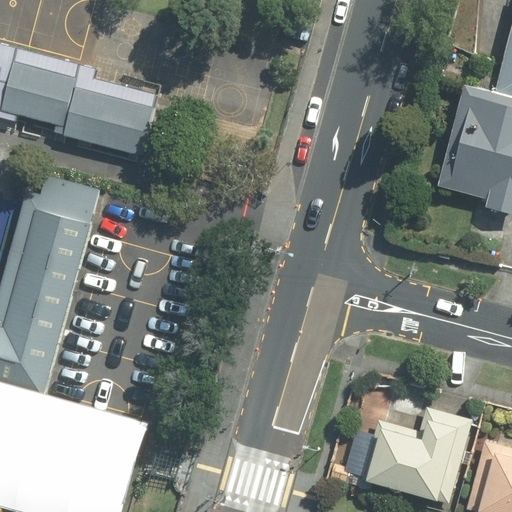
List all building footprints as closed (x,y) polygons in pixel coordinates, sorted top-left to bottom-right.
[(511,21),(493,91),(511,96),(511,21)] [(0,55),(0,96),(10,57),(0,55)] [(433,89),(460,96),(435,191),(487,205),(484,215),(511,222),(511,96),(493,91),(469,85),(473,70),(441,61),(433,89)] [(73,78),(13,64),(0,115),(60,130),(73,78)] [(159,113),(77,93),(65,144),(146,163),(159,113)] [(0,382),(38,393),(100,191),(36,175),(0,301),(0,382)] [(447,509),(471,418),(425,406),(418,431),(377,420),(360,486),(447,509)] [(511,511),(511,450),(483,442),(463,511),(511,511)]
